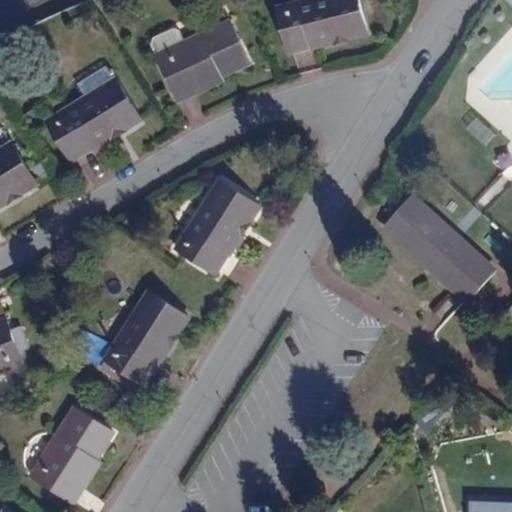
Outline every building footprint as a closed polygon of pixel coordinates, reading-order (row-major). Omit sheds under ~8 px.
[(310,0),(279,8),(290,51),(367,32),(358,0),(310,0)] [(158,55),(173,90),(213,73),(216,78),(249,64),(230,22),(185,42),(180,32),(175,31),(155,39),(153,45),(158,55)] [(86,96),(46,121),(71,160),(138,118),(114,79),(107,66),(79,84),(86,96)] [(213,73),(173,90),(176,97),(217,80),(216,78),(213,73)] [(485,144),(495,132),(475,117),(465,129),(485,144)] [(0,151),(0,204),(35,184),(11,145),(0,151)] [(218,182),(175,250),(214,275),(258,207),(218,182)] [(387,229),(465,299),(490,271),(413,200),(387,229)] [(148,295),(105,362),(143,384),(186,319),(148,295)] [(0,323),(0,369),(19,362),(3,322),(0,323)] [(31,476),(64,498),(87,461),(93,465),(112,434),(74,409),(31,476)] [(87,461),(64,498),(72,503),(95,466),(93,465),(87,461)] [(511,511),(511,495),(471,494),(470,511),(511,511)]
